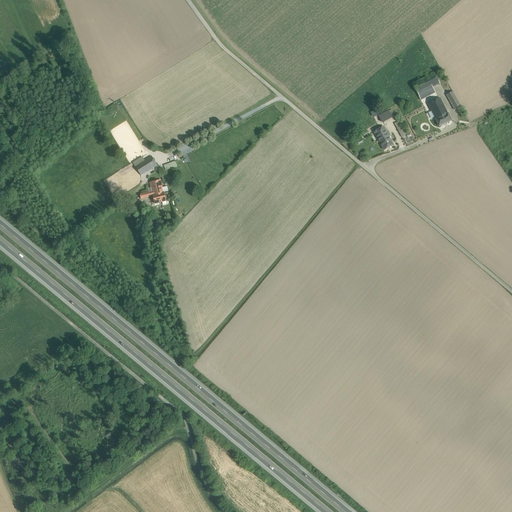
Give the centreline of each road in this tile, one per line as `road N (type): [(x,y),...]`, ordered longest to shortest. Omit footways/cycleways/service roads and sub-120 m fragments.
road 1 (motorway): [(349,511),(0,222)]
road 2 (motorway): [(0,237),(329,511)]
road 3 (track): [(228,511),(206,479),(183,413),(0,263)]
road 4 (unclassified): [(511,291),(280,96)]
road 5 (track): [(280,96),(221,45),(188,0)]
